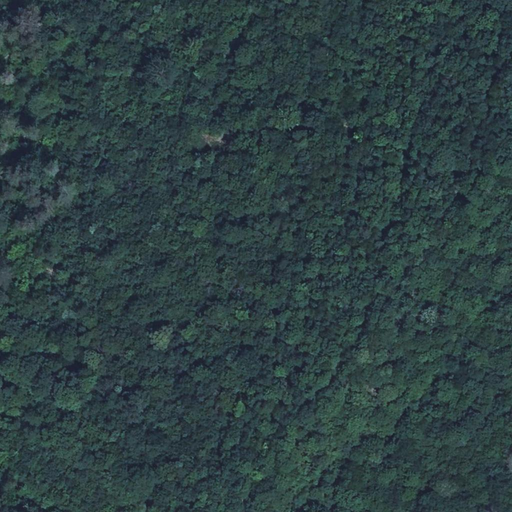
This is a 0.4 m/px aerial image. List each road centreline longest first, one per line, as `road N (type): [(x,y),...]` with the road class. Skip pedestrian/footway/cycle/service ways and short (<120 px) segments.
road 1 (track): [(359,0),(334,205),(245,511)]
road 2 (track): [(0,390),(10,251),(0,196)]
